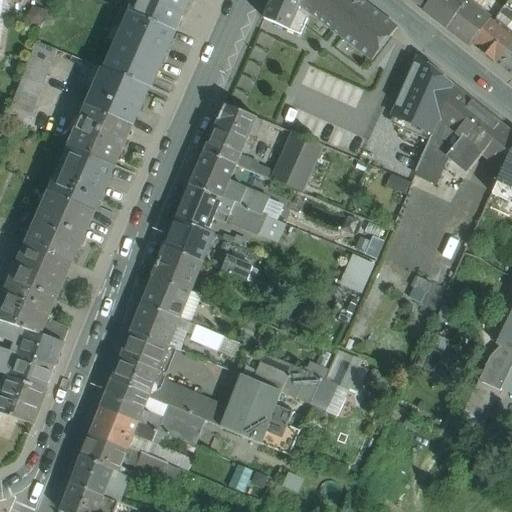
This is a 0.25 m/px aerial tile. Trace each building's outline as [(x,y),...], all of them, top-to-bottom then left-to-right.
[(189,0),(134,0),(129,13),(131,13),(176,32),(189,0)] [(273,0),(264,20),(290,31),(298,13),(300,7),(311,15),(321,0),(273,0)] [(397,28),(359,0),(321,0),(311,15),(373,61),(397,28)] [(431,0),(408,0),(423,11),(431,0)] [(466,2),(463,0),(431,0),(423,11),(447,29),(466,2)] [(484,16),(493,0),(467,0),(466,2),(484,16)] [(484,16),(466,2),(447,29),(471,47),(473,44),(490,20),(484,16)] [(511,33),(511,28),(510,27),(511,24),(511,13),(509,11),(504,8),(496,21),(511,33)] [(176,32),(131,13),(106,71),(149,88),(149,89),(151,90),(176,32)] [(307,20),(298,13),(290,31),(300,35),(307,20)] [(511,44),(511,33),(496,21),(494,23),(490,20),(473,44),(478,47),(477,49),(496,64),(511,44)] [(57,51),(36,43),(23,79),(43,87),(57,51)] [(511,44),(496,64),(511,76),(511,44)] [(390,124),(431,142),(455,87),(419,59),(390,124)] [(106,71),(104,70),(88,107),(132,127),(149,89),(149,88),(106,71)] [(43,87),(23,79),(10,110),(31,118),(43,87)] [(511,133),(455,87),(431,142),(429,146),(450,154),(470,171),(482,156),(502,172),(511,150),(511,133)] [(258,120),(226,106),(205,153),(237,166),(254,173),(257,167),(258,164),(241,157),(258,120)] [(132,127),(88,107),(70,148),(115,167),(132,127)] [(304,194),(324,147),(313,142),(292,134),(275,174),(272,181),(276,183),(293,190),(304,194)] [(450,154),(429,146),(416,177),(437,186),(450,154)] [(115,167),(70,148),(51,192),(95,211),(115,167)] [(511,151),(493,196),(511,204),(511,151)] [(237,166),(205,153),(191,185),(235,204),(241,206),(247,194),(228,186),(237,166)] [(275,174),(257,167),(254,173),(256,174),(272,181),(275,174)] [(272,181),(256,174),(253,180),(274,188),(276,183),(272,181)] [(253,180),(247,194),(241,206),(263,215),(269,201),(274,188),(253,180)] [(281,223),(293,190),(276,183),(274,188),(269,201),(281,206),(275,220),(281,223)] [(235,204),(191,185),(177,220),(208,234),(209,233),(214,219),(227,224),(228,222),(235,204)] [(95,211),(51,192),(28,245),(72,264),(95,211)] [(269,201),(263,215),(268,217),(275,220),(281,206),(269,201)] [(241,206),(235,204),(228,222),(260,236),(263,229),(268,217),(263,215),(241,206)] [(268,217),(263,229),(270,232),(275,220),(268,217)] [(208,234),(177,220),(166,248),(204,263),(215,235),(209,233),(208,234)] [(281,223),(275,220),(270,232),(263,229),(260,236),(279,244),(286,225),(281,223)] [(353,251),(376,257),(380,242),(358,235),(353,251)] [(245,248),(233,243),(229,253),(241,257),(245,248)] [(28,245),(0,308),(0,322),(63,344),(69,330),(47,320),(72,264),(28,245)] [(204,263),(166,248),(154,278),(191,294),(204,263)] [(359,293),(372,263),(349,254),(336,284),(359,293)] [(253,268),(227,258),(222,271),(248,282),(248,281),(251,273),(253,268)] [(248,282),(222,271),(217,285),(242,295),(248,282)] [(264,278),(251,273),(248,281),(261,287),(264,278)] [(191,294),(154,278),(143,305),(181,321),(191,294)] [(431,284),(421,279),(416,290),(426,294),(431,284)] [(181,321),(143,305),(132,331),(170,347),(178,328),(182,331),(183,330),(187,332),(191,325),(181,321)] [(511,317),(501,340),(499,347),(500,348),(511,353),(511,317)] [(63,344),(0,322),(0,338),(20,346),(17,355),(55,368),(64,345),(63,344)] [(224,339),(191,325),(187,332),(187,333),(220,349),(224,339)] [(170,347),(132,331),(122,358),(160,373),(170,347)] [(511,353),(500,348),(490,358),(479,382),(501,392),(511,368),(511,353)] [(340,397),(347,395),(362,362),(339,352),(326,381),(317,400),(328,405),(333,394),(340,397)] [(55,368),(17,355),(14,365),(9,377),(9,378),(46,391),(55,368)] [(311,375),(265,356),(253,381),(282,393),(282,394),(312,407),(312,406),(314,407),(317,400),(326,381),(324,381),(311,375)] [(160,373),(122,358),(112,383),(149,399),(150,397),(160,373)] [(14,365),(0,359),(0,373),(9,377),(14,365)] [(328,371),(315,366),(311,375),(324,381),(328,371)] [(178,381),(160,373),(150,397),(157,400),(156,402),(168,407),(168,406),(192,416),(199,398),(175,388),(178,381)] [(282,393),(253,381),(242,376),(229,410),(222,429),(232,433),(290,457),(306,419),(307,418),(277,406),(282,394),(282,393)] [(46,391),(9,378),(0,401),(0,413),(2,414),(2,415),(32,425),(46,391)] [(479,382),(464,414),(474,419),(485,424),(501,392),(479,382)] [(149,399),(112,383),(102,408),(158,432),(209,453),(216,435),(165,413),(163,419),(144,412),(149,399)] [(347,395),(340,397),(333,394),(328,405),(317,400),(314,407),(312,406),(312,407),(307,418),(306,419),(319,425),(325,412),(337,417),(347,395)] [(229,410),(199,398),(192,416),(222,429),(229,410)] [(192,416),(168,406),(168,407),(165,413),(216,435),(229,440),(230,440),(232,433),(222,429),(192,416)] [(158,432),(102,408),(91,433),(129,449),(134,437),(153,445),(158,432)] [(485,424),(474,419),(468,432),(479,437),(485,424)] [(129,449),(91,433),(81,458),(119,474),(120,473),(129,449)] [(229,440),(216,435),(209,453),(222,459),(229,440)] [(168,464),(143,454),(137,468),(163,479),(168,466),(167,465),(168,464)] [(191,462),(172,454),(168,464),(187,472),(191,462)] [(119,474),(81,458),(71,485),(104,498),(105,497),(110,483),(124,489),(128,477),(120,473),(119,474)] [(179,470),(168,466),(163,479),(174,483),(179,470)] [(104,498),(71,485),(61,511),(99,511),(100,510),(104,511),(122,511),(125,507),(122,505),(123,505),(105,497),(104,498)] [(146,493),(130,487),(123,505),(122,505),(125,507),(139,511),(143,503),(146,493)] [(146,511),(149,505),(143,503),(139,511),(146,511)]
